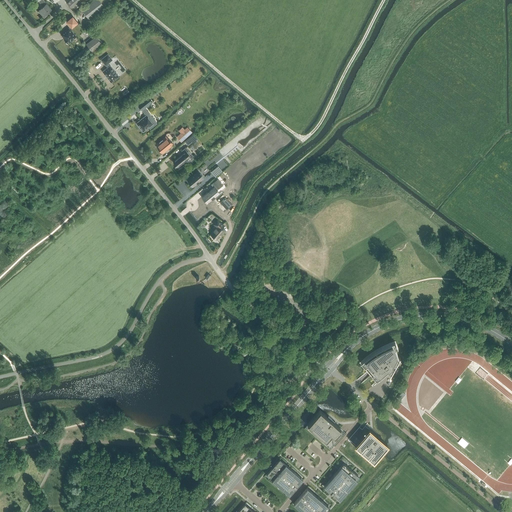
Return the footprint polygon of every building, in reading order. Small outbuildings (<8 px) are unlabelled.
[(51,9),(43,0),(39,0),(38,1),(43,7),(40,10),(38,12),(42,15),(43,14),(46,17),(51,12),(50,11),(51,9)] [(73,11),(79,6),(86,0),(70,0),(67,3),(73,11)] [(93,0),(81,10),(89,19),(104,7),(98,0),(93,0)] [(73,16),(68,20),(72,25),(77,21),(73,16)] [(64,39),(68,44),(76,36),(68,28),(61,34),(63,37),(62,37),(64,39)] [(86,44),(92,52),(102,44),(95,36),(86,44)] [(102,71),(111,82),(119,76),(110,65),(110,66),(108,63),(112,60),(108,54),(101,60),(105,65),(106,65),(108,67),(102,71)] [(137,104),(142,110),(152,102),(148,96),(137,104)] [(136,123),(143,132),(149,128),(150,129),(157,124),(145,108),(142,110),(146,115),(136,123)] [(177,137),(181,142),(191,132),(187,128),(177,137)] [(195,139),(192,135),(184,141),(188,145),(195,139)] [(166,137),(157,144),(159,146),(158,147),(161,152),(162,151),(163,152),(171,145),(170,145),(172,143),(167,138),(166,137)] [(173,161),(178,167),(182,163),(184,165),(194,157),(186,147),(181,151),(183,153),(173,161)] [(222,171),(217,166),(211,172),(215,177),(222,171)] [(199,181),(201,179),(203,178),(198,172),(188,180),(193,187),(197,183),(197,184),(197,183),(198,183),(199,182),(199,181)] [(213,187),(202,196),(207,202),(212,199),(215,197),(215,196),(219,193),(217,190),(216,190),(221,186),(216,180),(211,184),(213,187)] [(220,202),(226,209),(231,204),(225,197),(220,202)] [(211,234),(217,239),(220,235),(221,236),(225,231),(222,228),(224,226),(218,220),(214,224),(217,227),(211,234)] [(371,377),(375,381),(388,370),(391,371),(389,376),(400,357),(399,357),(399,358),(395,348),(397,347),(395,341),(390,343),(383,347),(376,350),(369,355),(363,360),(359,363),(367,372),(371,377)] [(367,372),(357,380),(359,382),(361,385),(371,377),(367,372)] [(397,398),(400,400),(400,401),(405,394),(402,392),(397,398)] [(331,450),(346,433),(334,423),(335,422),(328,416),(327,417),(320,410),(305,428),(331,450)] [(359,427),(349,439),(348,439),(349,439),(350,440),(351,441),(351,442),(355,445),(358,447),(361,450),(368,456),(371,458),(373,461),(375,459),(379,454),(380,453),(382,450),(385,447),(387,445),(383,441),(381,440),(380,439),(379,437),(377,436),(370,430),(365,426),(362,429),(359,427)] [(290,493),(302,480),(299,478),(300,476),(285,464),(284,465),(278,460),(267,473),(270,476),(269,477),(286,492),(287,491),(290,493)] [(342,497),(357,480),(356,478),(358,476),(345,464),(340,470),(339,469),(326,483),(324,486),(325,487),(338,499),(340,496),(342,497)] [(326,511),(329,509),(324,505),(325,504),(310,490),(307,488),(294,502),(297,505),(296,506),(303,511),(326,511)]
